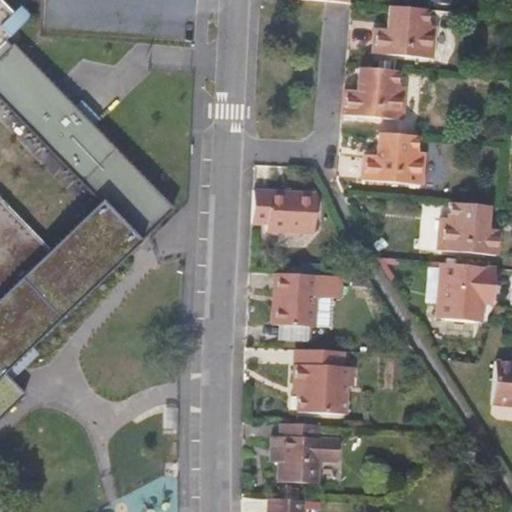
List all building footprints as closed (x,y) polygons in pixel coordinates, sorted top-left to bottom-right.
[(3,373),(31,346),(172,210),(12,45),(9,47),(5,43),(10,37),(1,26),(14,13),(1,0),(0,0),(0,417),(24,395),(13,383),(3,373)] [(22,6),(14,13),(1,26),(10,37),(33,15),(22,6)] [(429,25),(430,10),(406,8),(391,7),(390,28),(378,28),(377,53),(435,57),(437,25),(429,25)] [(355,90),(342,89),(340,114),(399,118),(401,87),(393,86),(395,71),(356,67),(355,90)] [(355,90),(356,67),(344,67),(342,89),(355,90)] [(464,156),(465,141),(423,137),(422,160),(410,159),(408,183),(469,188),(472,157),(464,156)] [(317,198),(256,195),(254,222),(254,227),(268,227),(268,235),(316,237),(317,198)] [(489,230),(492,206),(451,203),(449,220),(442,219),(439,250),(499,255),(500,230),(489,230)] [(483,321),(484,304),(486,292),(496,293),(498,268),(457,264),(442,263),(441,278),(437,315),(437,318),(483,321)] [(316,299),(317,278),(276,276),(275,327),(282,327),(312,328),(315,328),(316,299)] [(339,279),(317,278),(316,299),(333,299),(339,300),(339,279)] [(494,305),(496,293),(486,292),(484,304),(494,305)] [(316,299),(315,328),(332,329),(333,299),(316,299)] [(312,328),(282,327),(281,344),(311,345),(312,328)] [(3,373),(13,383),(40,356),(31,346),(3,373)] [(344,368),(345,353),(297,352),(296,384),(301,384),(301,394),(300,414),(353,416),(355,369),(344,368)] [(511,359),(494,358),(490,395),(489,399),(511,401),(511,359)] [(281,438),(281,462),(280,484),(318,485),(319,462),(336,462),(337,440),(320,440),(320,427),(282,426),(281,438)] [(272,462),(281,462),(281,438),(273,438),(272,462)] [(300,511),(301,501),(266,500),(265,511),(300,511)]
